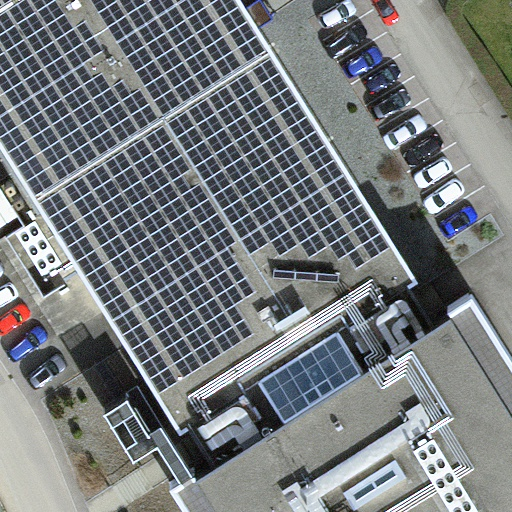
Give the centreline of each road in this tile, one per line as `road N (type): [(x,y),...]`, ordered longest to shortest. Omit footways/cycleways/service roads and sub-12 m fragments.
road 1 (residential): [(511,198),(382,0)]
road 2 (residential): [(0,402),(52,511)]
